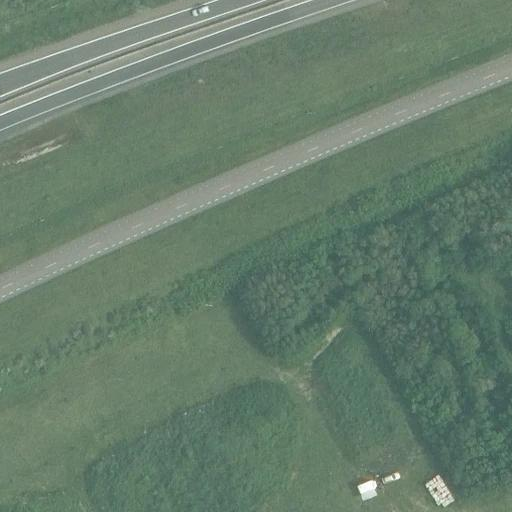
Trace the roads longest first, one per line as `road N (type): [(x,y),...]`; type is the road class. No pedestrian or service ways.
road 1 (unclassified): [(0,289),(511,67)]
road 2 (trunk): [(0,124),(336,0)]
road 3 (trunk): [(243,0),(0,87)]
